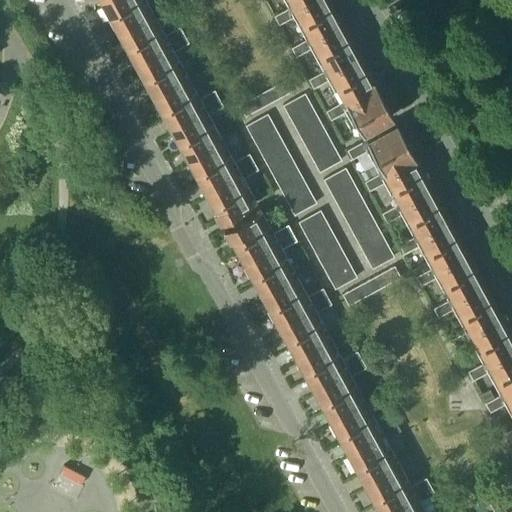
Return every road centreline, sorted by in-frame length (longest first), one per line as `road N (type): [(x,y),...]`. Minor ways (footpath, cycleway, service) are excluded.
road 1 (residential): [(341,511),(59,0)]
road 2 (residential): [(511,280),(424,103),(360,0)]
